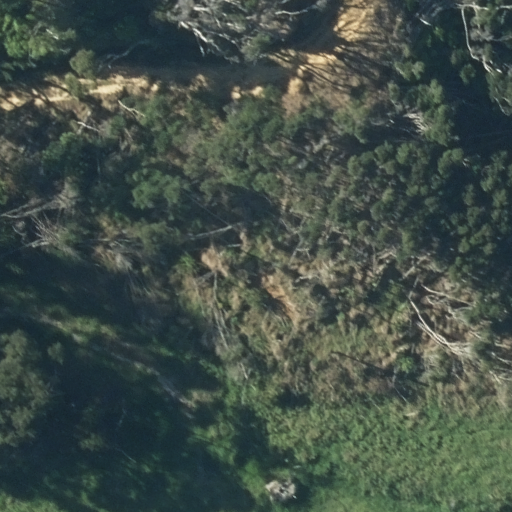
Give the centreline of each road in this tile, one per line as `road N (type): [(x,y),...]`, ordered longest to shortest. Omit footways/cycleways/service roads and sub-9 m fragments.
road 1 (unknown): [(0,90),(183,62),(240,44),(300,0)]
road 2 (unknown): [(169,511),(176,448),(165,389),(108,345),(0,302)]
